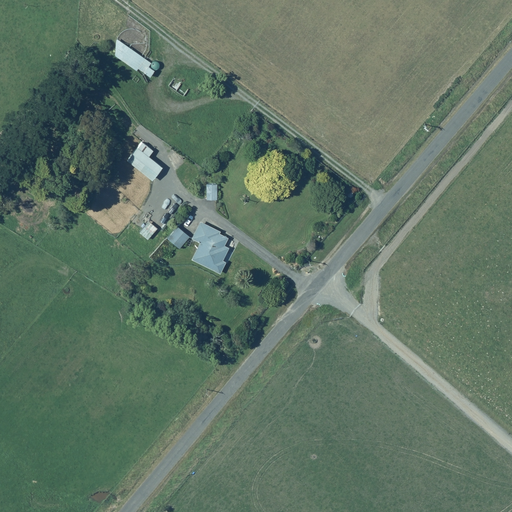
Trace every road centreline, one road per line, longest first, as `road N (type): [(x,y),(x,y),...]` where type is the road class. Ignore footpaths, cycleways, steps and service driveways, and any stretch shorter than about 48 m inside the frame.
road 1 (unclassified): [(125,511),(511,56)]
road 2 (track): [(385,205),(115,0)]
